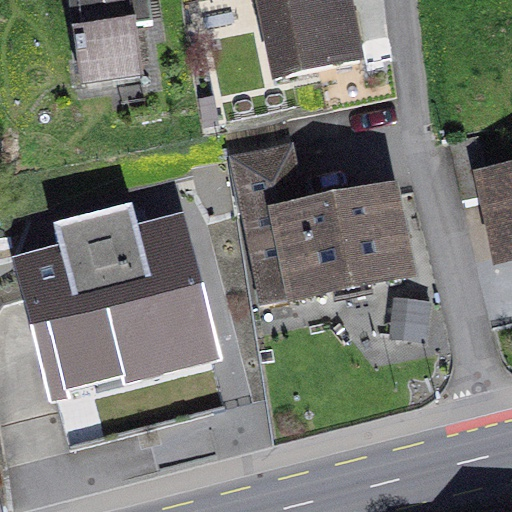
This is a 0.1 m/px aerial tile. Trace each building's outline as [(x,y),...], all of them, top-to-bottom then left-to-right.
[(71,0),(83,79),(142,71),(136,30),(154,28),(150,0),(71,0)] [(347,0),(273,0),(280,29),(266,31),(277,83),(361,66),(347,0)] [(511,180),(491,185),(482,141),(452,148),(465,205),(493,199),(506,259),(511,257),(511,180)] [(292,149),(231,161),(260,310),(410,281),(394,198),(304,215),(292,149)] [(61,264),(23,274),(48,372),(185,336),(193,366),(215,360),(181,233),(142,243),(134,212),(53,233),(61,264)]
